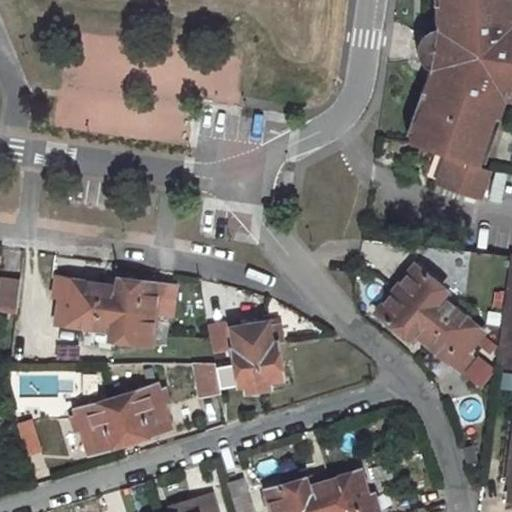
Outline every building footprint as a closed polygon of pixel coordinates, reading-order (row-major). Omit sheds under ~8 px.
[(437,0),(438,27),(432,27),(431,27),(424,29),(418,34),(415,38),(412,46),(412,54),(414,60),(418,65),(425,70),(431,72),(405,136),(402,143),(439,158),(427,186),(468,203),(480,174),(468,169),(470,164),(497,98),(511,100),(511,27),(510,27),(508,0),(437,0)] [(425,70),(399,134),(405,136),(431,72),(425,70)] [(501,104),(511,106),(511,100),(497,98),(470,164),(476,166),(501,104)] [(511,259),(506,258),(492,373),(511,375),(511,259)] [(409,272),(372,317),(403,343),(409,336),(452,371),(462,358),(480,338),(438,302),(441,297),(409,272)] [(59,279),(52,321),(106,330),(105,337),(144,343),(145,334),(163,337),(171,287),(114,277),(112,288),(59,279)] [(16,281),(0,279),(0,311),(12,313),(16,281)] [(206,327),(211,357),(227,354),(231,383),(238,382),(239,388),(263,385),(263,378),(276,377),(270,340),(277,339),(274,321),(264,322),(263,319),(206,327)] [(482,354),(464,376),(473,382),(491,362),(482,354)] [(462,358),(452,371),(457,375),(467,362),(462,358)] [(216,391),(212,364),(191,363),(197,394),(216,391)] [(152,384),(71,407),(82,449),(164,426),(152,384)] [(27,420),(12,424),(23,456),(37,452),(27,420)] [(373,446),(363,449),(365,457),(369,456),(371,463),(378,461),(373,446)] [(387,463),(371,467),(378,493),(394,488),(387,463)] [(370,511),(359,471),(314,485),(311,477),(267,490),(273,511),(370,511)] [(250,511),(241,480),(227,485),(234,511),(250,511)] [(217,511),(212,494),(172,507),(173,511),(217,511)]
